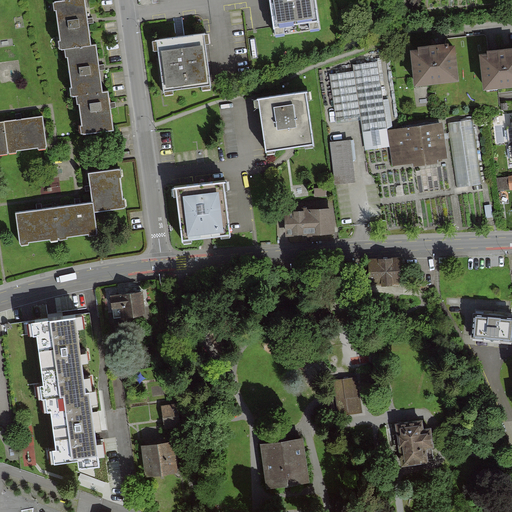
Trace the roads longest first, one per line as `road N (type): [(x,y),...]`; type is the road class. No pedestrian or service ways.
road 1 (residential): [(162,263),(511,242)]
road 2 (residential): [(126,0),(162,263)]
road 3 (residential): [(0,297),(162,263)]
road 4 (residential): [(0,469),(128,511)]
road 5 (unknown): [(48,0),(74,126)]
